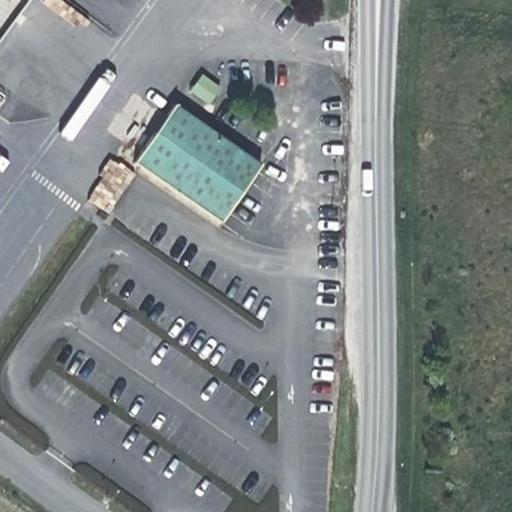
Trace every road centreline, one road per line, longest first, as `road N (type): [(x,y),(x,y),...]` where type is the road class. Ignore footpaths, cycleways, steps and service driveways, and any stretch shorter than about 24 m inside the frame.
road 1 (secondary): [(373,187),(378,382),(371,511)]
road 2 (secondary): [(373,187),(386,0)]
road 3 (secondary): [(365,0),(373,187)]
